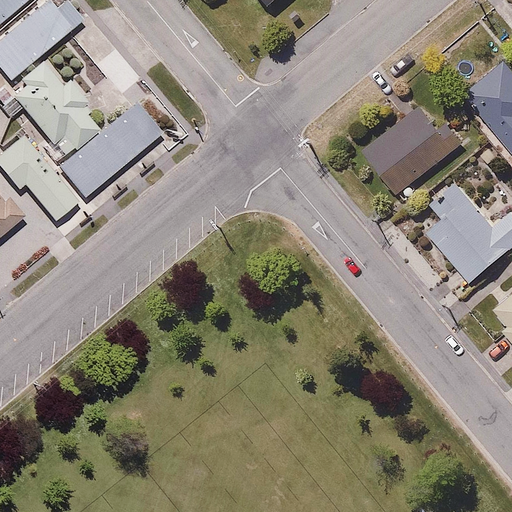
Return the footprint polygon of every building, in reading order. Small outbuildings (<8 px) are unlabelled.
[(73,27),(70,23),(82,13),(71,0),(59,0),(54,5),(49,0),(38,0),(0,32),(0,73),(7,82),(73,27)] [(0,0),(0,23),(27,0),(0,0)] [(42,56),(18,76),(23,82),(0,101),(0,102),(11,116),(25,104),(65,152),(101,122),(84,102),(88,99),(68,74),(62,79),(42,56)] [(511,62),(507,57),(464,94),(511,152),(511,62)] [(458,155),(452,148),(462,140),(447,121),(437,128),(419,105),(360,150),(399,200),(458,155)] [(115,129),(41,190),(66,219),(139,158),(115,129)] [(511,208),(494,224),(455,178),(430,199),(443,214),(424,230),(473,288),(511,254),(511,208)] [(0,189),(0,233),(21,216),(0,189)] [(505,328),(511,337),(511,296),(497,309),(510,324),(505,328)]
